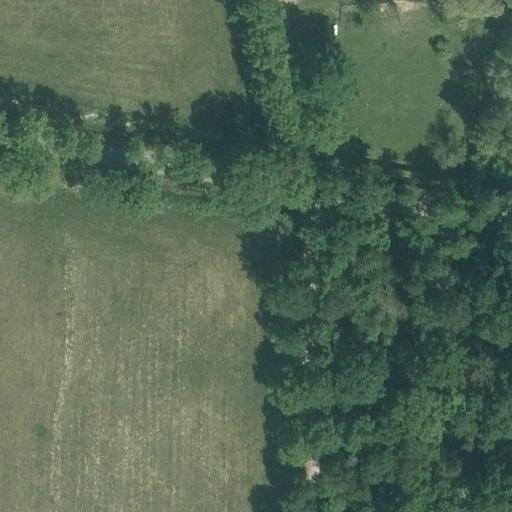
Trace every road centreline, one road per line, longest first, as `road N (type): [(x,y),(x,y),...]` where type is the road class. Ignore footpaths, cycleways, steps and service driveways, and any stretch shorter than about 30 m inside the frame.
road 1 (unclassified): [(511,218),(0,136)]
road 2 (track): [(254,0),(290,184),(295,511)]
